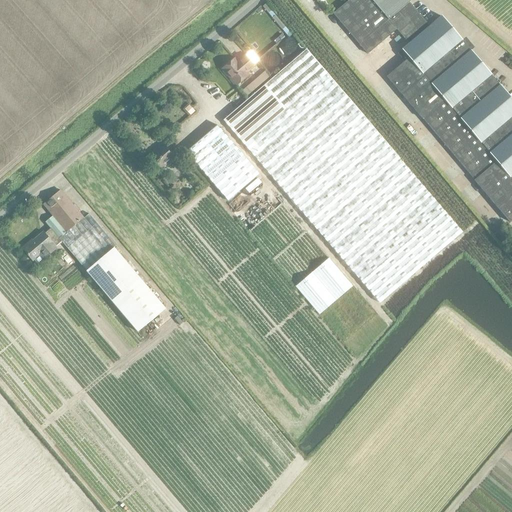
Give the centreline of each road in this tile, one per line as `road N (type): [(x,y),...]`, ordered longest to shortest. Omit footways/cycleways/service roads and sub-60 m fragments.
road 1 (unclassified): [(0,217),(256,0)]
road 2 (track): [(0,383),(108,511)]
